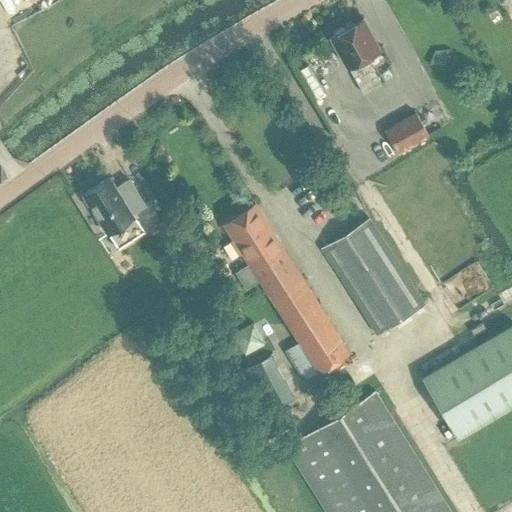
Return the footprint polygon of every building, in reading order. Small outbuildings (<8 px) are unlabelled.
[(380,49),(363,18),(331,36),(348,66),(349,66),(364,94),(381,85),(366,56),(380,49)] [(397,153),(428,135),(416,113),(385,131),(397,153)] [(108,178),(82,194),(106,231),(106,232),(117,249),(143,232),(132,216),(130,213),(144,204),(128,179),(114,188),(108,178)] [(304,378),(348,351),(254,204),(223,224),(248,264),(235,272),(245,289),(259,280),(298,342),(286,350),(304,378)] [(142,209),(134,215),(140,225),(148,219),(142,209)] [(367,217),(320,248),(375,333),(422,303),(367,217)] [(158,236),(148,242),(160,263),(170,257),(158,236)] [(110,251),(115,260),(122,255),(117,247),(110,251)] [(457,438),(511,404),(511,322),(421,377),(457,438)] [(482,323),(470,330),(475,338),(486,331),(482,323)] [(292,397),(269,354),(240,370),(262,413),(292,397)] [(326,511),(451,511),(374,391),(286,448),(326,511)] [(279,432),(295,424),(288,407),(272,415),(279,432)]
